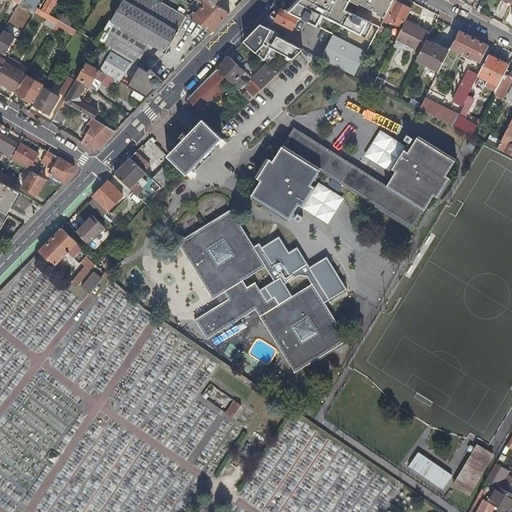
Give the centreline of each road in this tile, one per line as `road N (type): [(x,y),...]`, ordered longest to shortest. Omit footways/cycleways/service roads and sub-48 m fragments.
road 1 (residential): [(97,167),(260,0)]
road 2 (secondary): [(0,266),(92,172)]
